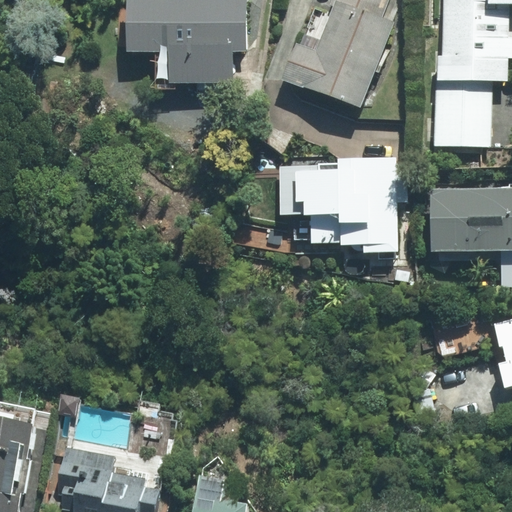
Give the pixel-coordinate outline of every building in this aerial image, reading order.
[(251,0),(132,0),(133,55),(176,55),(176,84),(237,83),(237,55),(252,55),(251,0)] [(367,111),(399,23),(385,19),(392,0),(333,0),(331,5),(336,6),(320,51),(302,44),(288,82),(367,111)] [(440,77),(439,146),(495,146),(495,82),(511,81),(511,0),(446,0),(446,77),(440,77)] [(401,252),(397,157),(290,161),(292,216),(311,215),(312,245),(365,243),(366,254),(401,252)] [(439,254),(507,252),(507,287),(511,286),(511,189),(437,191),(439,254)] [(511,319),(497,324),(504,348),(508,347),(511,360),(511,364),(504,366),(511,392),(511,319)] [(22,511),(41,426),(0,417),(0,511),(3,511),(22,511)] [(117,457),(69,449),(62,492),(80,495),(76,511),(159,511),(163,492),(148,489),(149,480),(114,473),(117,457)] [(252,511),(254,504),(231,500),(234,483),(205,478),(198,511),(252,511)]
